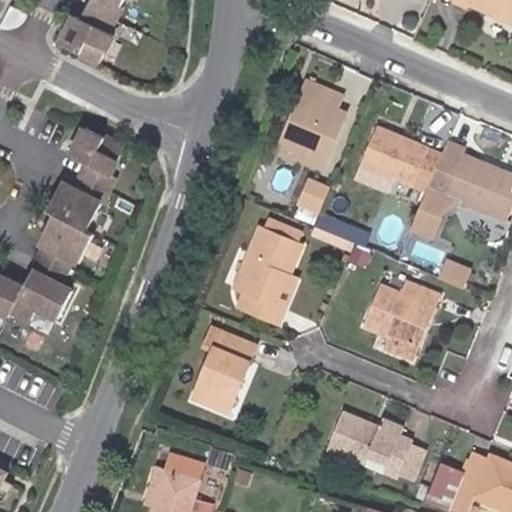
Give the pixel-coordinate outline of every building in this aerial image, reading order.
[(62,44),(100,63),(114,35),(108,32),(124,0),(91,0),(81,19),(76,16),(62,44)] [(511,0),(453,0),(453,1),(468,8),(470,4),(511,23),(511,0)] [(27,14),(11,6),(0,27),(5,29),(12,29),(16,27),(21,24),(25,19),(27,14)] [(343,95),(308,81),(292,118),(305,123),(315,100),(338,109),(343,95)] [(324,169),(347,112),(338,109),(315,100),(305,123),(292,118),(279,151),(324,169)] [(426,192),(442,154),(378,127),(356,179),(388,192),(394,178),(426,192)] [(124,148),(86,128),(72,156),(85,163),(72,188),(62,184),(48,211),(54,215),(40,243),(42,244),(29,269),(33,271),(24,288),(0,275),(0,311),(9,316),(11,313),(30,323),(38,308),(58,318),(72,291),(59,285),(72,258),(80,263),(94,235),(87,231),(115,177),(110,175),(124,148)] [(511,210),(511,173),(464,154),(466,149),(447,141),(442,154),(426,192),(445,200),(447,196),(508,221),(511,210)] [(319,212),(329,188),(310,180),(300,204),(319,212)] [(349,226),(321,214),(316,224),(345,236),(349,226)] [(291,275),(303,245),(297,243),(302,232),(270,219),(266,230),(260,227),(235,287),(245,292),(239,307),(280,324),(286,309),(278,306),(291,275)] [(345,236),(316,224),(311,236),(351,252),(355,241),(345,236)] [(353,274),(358,263),(350,260),(345,271),(353,274)] [(462,286),(469,270),(448,261),(441,278),(462,286)] [(286,309),(298,279),(291,275),(278,306),(286,309)] [(418,348),(440,295),(408,282),(403,293),(383,285),(366,327),(390,337),(418,348)] [(225,411),(237,384),(241,386),(258,346),(213,327),(205,347),(214,350),(194,398),(225,411)] [(418,348),(390,337),(386,349),(413,360),(418,348)] [(230,413),(241,386),(237,384),(225,411),(230,413)] [(401,436),(405,427),(383,419),(380,427),(343,412),(328,448),(367,464),(370,456),(388,464),(385,472),(384,474),(398,480),(400,475),(413,444),(414,441),(401,436)] [(416,482),(429,450),(413,444),(400,475),(416,482)] [(511,511),(511,463),(491,455),(489,460),(471,453),(449,507),(461,511),(467,511),(473,497),(509,511),(511,511)] [(191,511),(195,500),(201,480),(199,480),(204,464),(171,454),(166,471),(165,471),(154,506),(152,511),(191,511)] [(229,473),(233,460),(215,454),(211,467),(229,473)] [(388,464),(370,456),(367,464),(385,472),(388,464)] [(154,506),(165,471),(157,468),(147,503),(154,506)] [(13,485),(4,481),(0,488),(0,501),(4,503),(13,485)] [(210,511),(213,505),(195,500),(191,511),(210,511)]
